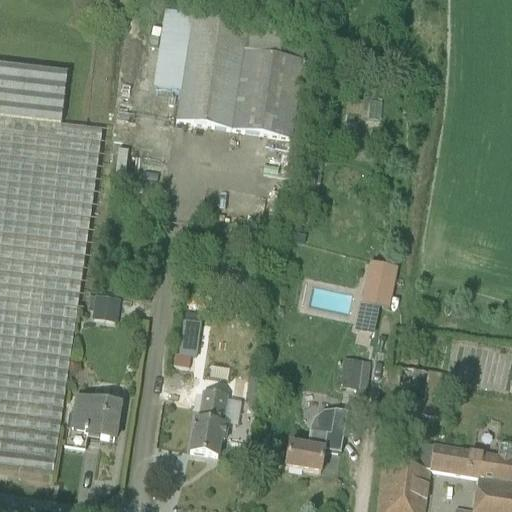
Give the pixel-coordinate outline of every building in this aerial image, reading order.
[(292,144),(308,39),(250,30),(250,26),(194,18),(178,126),(292,144)] [(0,469),(52,476),(99,139),(100,134),(60,129),(67,76),(0,69),(0,469)] [(412,117),(412,102),(402,102),(402,117),(412,117)] [(320,179),(311,178),(310,187),(320,188),(320,179)] [(303,248),(307,233),(293,230),(290,246),(303,248)] [(369,264),(360,307),(386,313),(395,270),(369,264)] [(120,304),(94,300),(91,323),(116,327),(120,304)] [(184,316),(183,324),(196,326),(198,318),(184,316)] [(190,361),(195,362),(200,327),(196,326),(183,324),(178,358),(178,359),(190,361)] [(188,373),(190,361),(178,359),(178,358),(173,358),(172,370),(188,373)] [(344,363),(340,392),(357,394),(361,366),(344,363)] [(446,378),(428,376),(390,371),(385,414),(438,421),(446,378)] [(227,400),(203,396),(198,423),(195,423),(189,457),(217,461),(220,443),(224,444),(227,428),(223,427),(227,400)] [(77,402),(71,433),(66,433),(64,450),(85,454),(87,440),(114,445),(120,409),(77,402)] [(289,447),(285,471),(320,478),(323,454),(328,455),(328,457),(345,460),(351,424),(343,423),(345,412),(337,411),(326,412),(315,419),(310,429),(309,437),(307,450),(289,447)] [(476,434),(475,453),(494,454),(495,434),(476,434)] [(429,473),(429,475),(477,483),(511,486),(511,449),(499,447),(497,460),(469,455),(433,450),(430,473),(429,473)] [(416,448),(413,470),(429,473),(430,473),(433,450),(416,448)] [(423,511),(429,475),(429,473),(413,470),(383,466),(377,511),(423,511)] [(511,511),(511,486),(477,483),(473,511),(511,511)]
